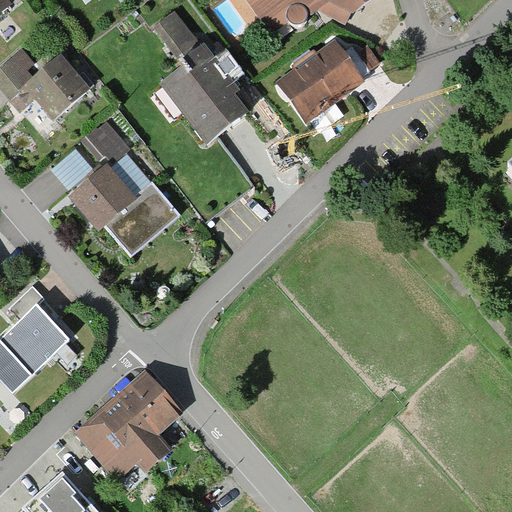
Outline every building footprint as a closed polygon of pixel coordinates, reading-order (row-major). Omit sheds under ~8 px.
[(5,0),(0,0),(0,10),(9,3),(5,0)] [(246,0),(271,33),(290,22),(293,24),(298,24),(303,23),(307,20),(308,16),(319,9),(346,24),(352,12),(372,0),(246,0)] [(205,41),(200,44),(177,13),(157,28),(184,64),(161,81),(207,143),(250,111),(237,94),(243,90),(236,79),(246,72),(227,46),(215,55),(205,41)] [(337,40),(317,54),(314,50),(293,64),(295,67),(276,80),(306,123),(366,82),(337,40)] [(40,70),(24,51),(0,70),(0,88),(21,113),(37,100),(54,121),(93,90),(62,52),(40,70)] [(133,142),(111,117),(83,141),(100,160),(105,155),(111,162),(133,142)] [(76,148),(52,168),(69,189),(93,169),(76,148)] [(137,199),(109,165),(70,197),(100,233),(105,228),(130,258),(180,217),(154,185),(137,199)] [(44,297),(35,287),(11,310),(19,319),(0,337),(0,379),(12,392),(50,356),(65,371),(82,355),(35,306),(44,297)] [(183,415),(145,369),(74,427),(116,478),(134,463),(145,476),(173,453),(158,435),(183,415)] [(96,511),(65,478),(27,511),(96,511)]
